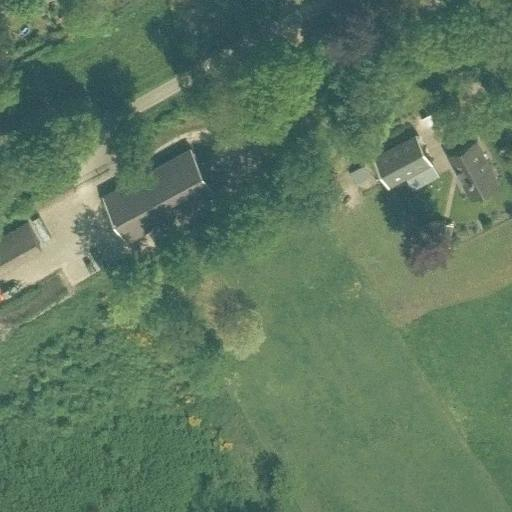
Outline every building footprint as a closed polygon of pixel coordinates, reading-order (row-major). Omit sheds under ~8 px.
[(306,87),(295,70),(278,82),(289,98),(306,87)] [(436,119),(456,112),(453,105),(434,111),(436,119)] [(416,133),(378,154),(393,182),(431,161),(416,133)] [(499,179),(476,137),(449,151),(472,194),(499,179)] [(215,190),(190,144),(103,191),(128,237),(215,190)] [(0,269),(42,246),(28,219),(0,235),(0,269)]
